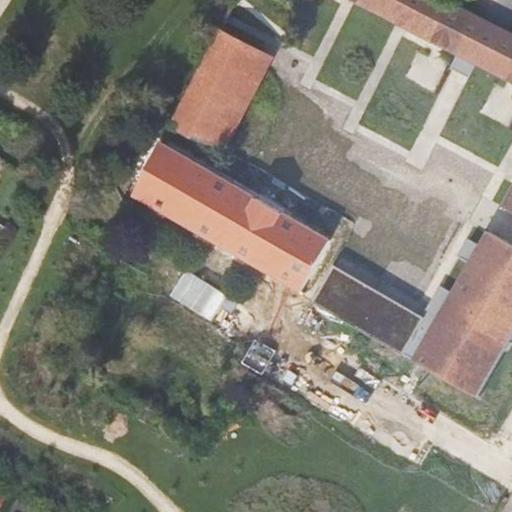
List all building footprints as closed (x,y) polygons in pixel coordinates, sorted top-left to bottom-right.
[(511,34),(477,17),(443,0),(351,0),(386,17),(468,59),(494,72),(511,81),(511,177),(499,202),(511,208),(511,34)] [(257,44),(221,25),(172,119),(208,138),(257,44)] [(208,138),(172,119),(133,193),(268,272),(289,236),(188,177),(208,138)] [(419,359),(492,231),(473,220),(421,312),(289,236),(268,272),(419,359)] [(419,359),(477,393),(511,331),(511,242),(492,231),(419,359)]
